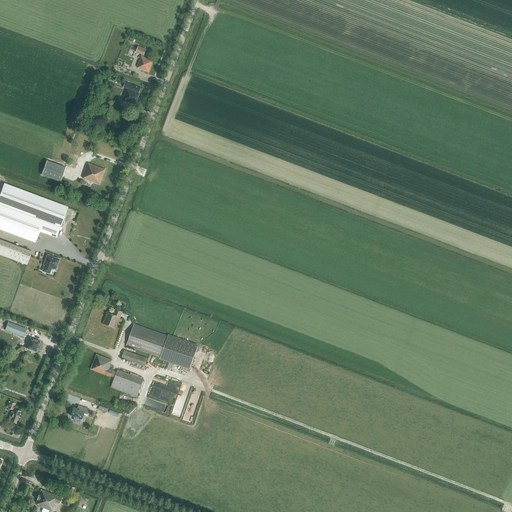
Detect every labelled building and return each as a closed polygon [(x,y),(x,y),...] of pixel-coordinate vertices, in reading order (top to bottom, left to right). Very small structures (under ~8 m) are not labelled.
[(141,56),(137,67),(141,69),(141,70),(148,73),(153,61),(143,57),(146,49),(138,46),(136,52),(142,55),(141,56)] [(139,93),(141,88),(125,83),(124,88),(127,89),(123,100),(135,105),(139,94),(139,93)] [(66,168),(47,161),(41,175),(60,182),(66,168)] [(87,168),(85,172),(83,178),(83,179),(99,185),(105,170),(89,164),(88,168),(87,168)] [(56,238),(68,208),(4,184),(0,194),(0,228),(36,242),(39,231),(56,238)] [(0,254),(27,265),(30,256),(32,252),(0,239),(0,254)] [(45,265),(43,271),(49,273),(51,269),(52,270),(53,270),(54,269),(55,269),(59,260),(48,255),(44,265),(45,265)] [(120,318),(122,312),(115,310),(114,315),(109,314),(107,317),(108,317),(105,325),(113,328),(117,317),(120,318)] [(27,329),(8,322),(5,330),(24,337),(27,329)] [(169,334),(168,336),(134,324),(126,346),(160,358),(160,359),(190,369),(198,345),(169,334)] [(0,343),(4,345),(8,333),(0,330),(0,343)] [(40,342),(30,338),(26,348),(36,352),(40,342)] [(145,366),(148,359),(125,351),(122,358),(145,366)] [(137,397),(140,390),(144,380),(118,370),(117,372),(113,371),(109,369),(111,365),(111,364),(112,360),(97,354),(91,370),(111,377),(114,378),(111,387),(137,397)] [(73,407),(70,416),(74,417),(73,420),(79,422),(80,419),(81,419),(84,413),(87,414),(89,409),(79,405),(77,409),(73,407)] [(8,420),(10,421),(16,424),(21,412),(15,410),(14,412),(11,411),(8,420)] [(74,488),(69,486),(66,494),(71,496),(74,488)] [(41,490),(35,505),(43,508),(41,511),(48,511),(49,510),(52,511),(53,507),(54,508),(56,503),(59,504),(61,498),(41,490)]
